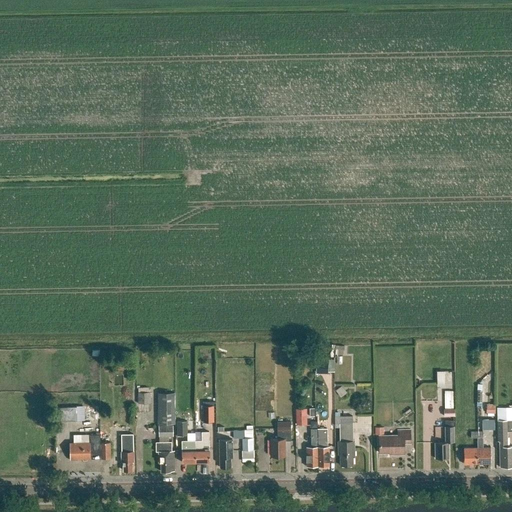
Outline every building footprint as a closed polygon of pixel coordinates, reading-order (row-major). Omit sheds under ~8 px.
[(438,370),(438,386),(446,386),(446,370),(438,370)] [(138,404),(150,404),(150,392),(137,392),(138,404)] [(175,424),(174,393),(157,393),(157,424),(175,424)] [(213,422),(213,405),(202,404),(202,422),(213,422)] [(58,407),(59,421),(86,420),(86,405),(58,407)] [(495,414),(495,405),(486,405),(486,414),(495,414)] [(403,415),(407,420),(415,413),(411,408),(403,415)] [(455,416),(455,408),(452,409),(445,409),(444,409),(444,417),(455,416)] [(511,408),(498,408),(498,442),(500,442),(500,468),(511,467),(511,446),(507,446),(507,426),(511,425),(511,408)] [(340,441),(338,441),(338,455),(340,455),(340,465),(353,465),(353,457),(354,457),(354,441),(353,441),(353,416),(334,417),(335,423),(339,423),(340,441)] [(483,429),(496,429),(496,419),(483,419),(483,429)] [(453,420),(445,420),(445,442),(435,442),(435,459),(449,458),(448,442),(454,442),(453,420)] [(277,422),(277,439),(270,439),(271,456),(285,456),(285,441),(291,441),(291,422),(277,422)] [(173,425),(158,426),(159,436),(173,436),(173,425)] [(187,426),(177,426),(177,440),(187,440),(187,426)] [(398,430),(398,435),(379,435),(380,453),(395,453),(395,455),(404,455),(403,444),(411,443),(410,430),(398,430)] [(209,450),(208,443),(208,432),(201,432),(201,440),(182,441),(182,451),(181,451),(182,462),(210,462),(209,450)] [(89,435),(89,443),(70,443),(70,459),(101,459),(101,442),(100,434),(89,435)] [(318,440),(318,466),(329,466),(329,446),(326,446),(326,439),(324,439),(324,434),(317,434),(318,440)] [(253,450),(253,438),(242,438),(242,450),(253,450)] [(477,448),(477,464),(490,464),(490,448),(483,448),(483,438),(477,438),(477,448)] [(231,467),(230,460),(230,457),(232,457),(232,439),(220,439),(220,468),(231,467)] [(311,440),(312,447),(306,447),(307,466),(318,466),(318,440),(311,440)] [(132,462),(134,462),(133,441),(121,441),(121,451),(121,459),(123,459),(123,470),(132,470),(132,462)] [(101,442),(101,459),(111,458),(110,442),(101,442)] [(156,452),(158,452),(159,463),(161,463),(161,472),(170,471),(174,471),(174,451),(172,451),(171,442),(156,442),(156,452)] [(477,448),(464,448),(464,464),(477,464),(477,448)]
